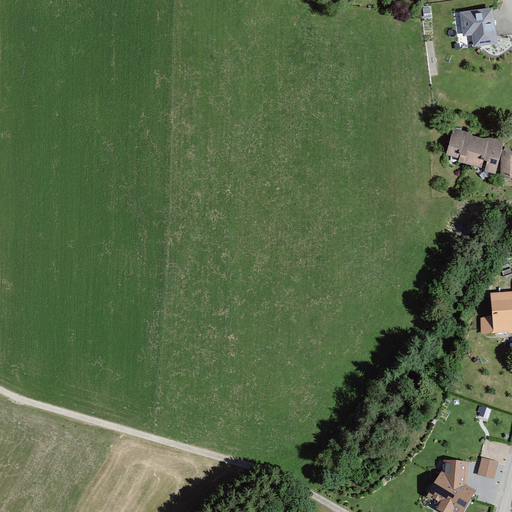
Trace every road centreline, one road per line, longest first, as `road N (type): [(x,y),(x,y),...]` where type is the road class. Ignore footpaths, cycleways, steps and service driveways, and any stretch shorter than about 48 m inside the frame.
road 1 (unclassified): [(501,511),(511,476),(509,0)]
road 2 (track): [(0,389),(289,479),(343,511)]
